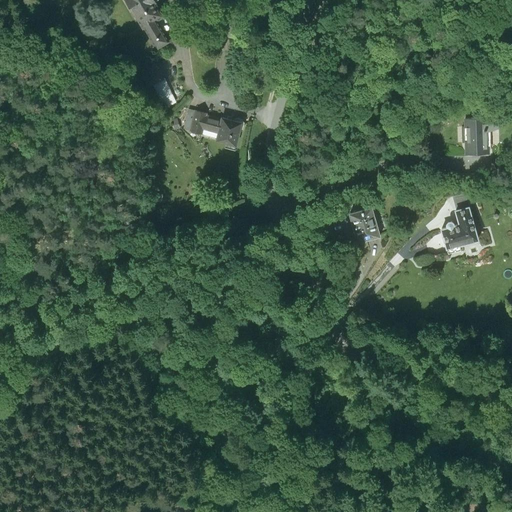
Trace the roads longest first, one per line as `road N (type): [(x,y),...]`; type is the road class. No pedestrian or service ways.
road 1 (residential): [(330,325),(282,235),(268,183),(270,141),(307,0)]
road 2 (track): [(511,473),(423,440),(389,418),(338,349),(330,325)]
